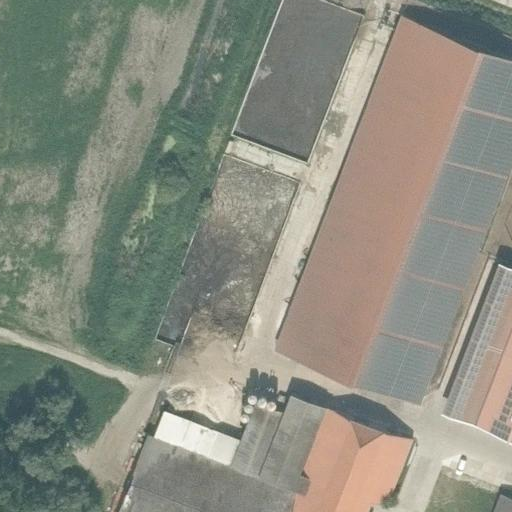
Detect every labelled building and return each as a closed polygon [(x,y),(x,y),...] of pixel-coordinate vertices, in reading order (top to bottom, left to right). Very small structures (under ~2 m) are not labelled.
[(321,59),(344,8),(324,0),(318,0),(307,25),(316,29),(311,42),(318,45),(313,55),(321,59)] [(398,398),(511,97),(511,58),(377,8),(251,342),(398,398)] [(511,258),(477,245),(419,399),(511,434),(511,258)] [(346,511),(378,433),(244,380),(212,461),(126,427),(92,511),(346,511)] [(511,511),(511,498),(478,486),(468,511),(511,511)]
